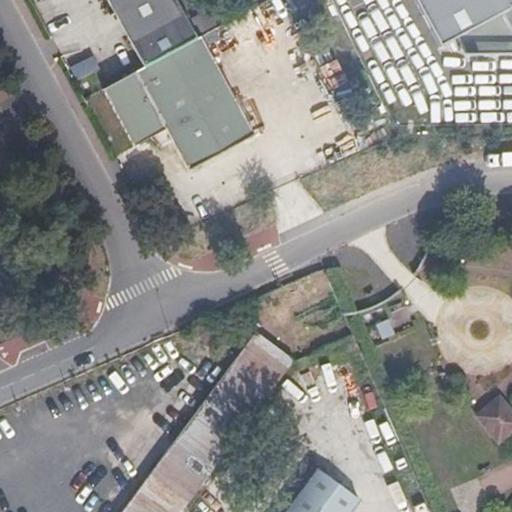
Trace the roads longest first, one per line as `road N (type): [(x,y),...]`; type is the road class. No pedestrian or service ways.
road 1 (unclassified): [(156,318),(420,197),(511,180)]
road 2 (unclassified): [(156,318),(0,27)]
road 3 (residential): [(0,387),(156,318)]
